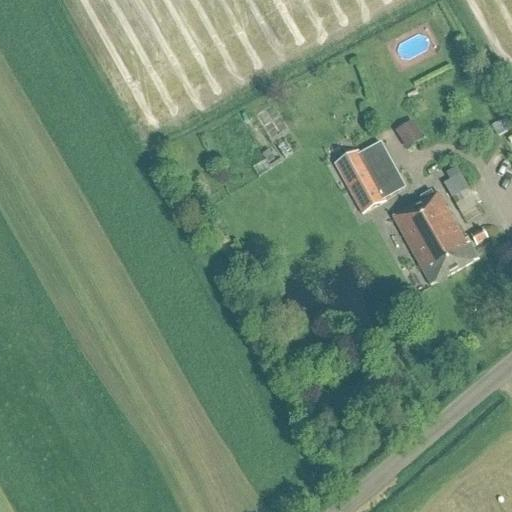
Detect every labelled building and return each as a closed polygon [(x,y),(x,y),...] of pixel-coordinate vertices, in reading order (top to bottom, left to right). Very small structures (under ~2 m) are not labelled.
[(493,130),(499,140),(511,132),(505,122),(493,130)] [(423,141),(412,123),(394,134),(406,152),(423,141)] [(377,147),(337,168),(363,218),(385,206),(383,201),(402,191),(393,173),(392,174),(377,147)] [(472,174),(463,178),(473,203),(488,196),(502,228),(511,224),(511,163),(508,155),(485,165),(490,177),(475,183),(472,174)] [(426,196),(429,200),(393,220),(431,289),(478,262),(469,245),(466,247),(437,195),(433,197),(431,193),(426,196)] [(352,245),(354,234),(336,231),(334,241),(352,245)] [(471,240),(476,248),(488,241),(483,233),(471,240)]
